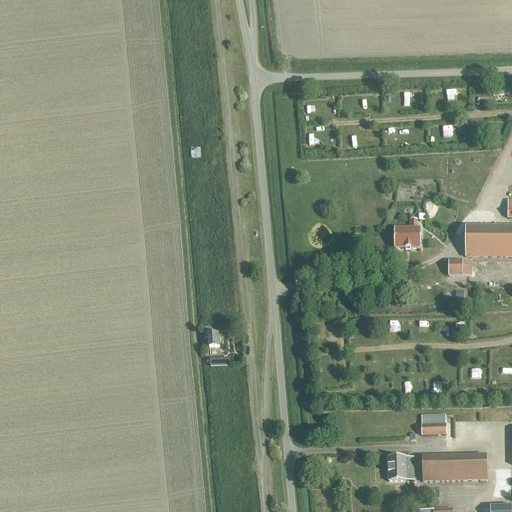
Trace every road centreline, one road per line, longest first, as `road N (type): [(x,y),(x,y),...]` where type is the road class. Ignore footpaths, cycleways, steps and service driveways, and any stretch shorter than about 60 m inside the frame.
road 1 (unclassified): [(261,472),(217,0)]
road 2 (track): [(511,139),(439,258),(393,278),(271,287)]
road 3 (unclassified): [(253,79),(511,72)]
road 4 (unclassified): [(274,316),(253,79)]
road 5 (unclassified): [(293,511),(274,316)]
road 6 (unclassified): [(261,472),(274,316)]
